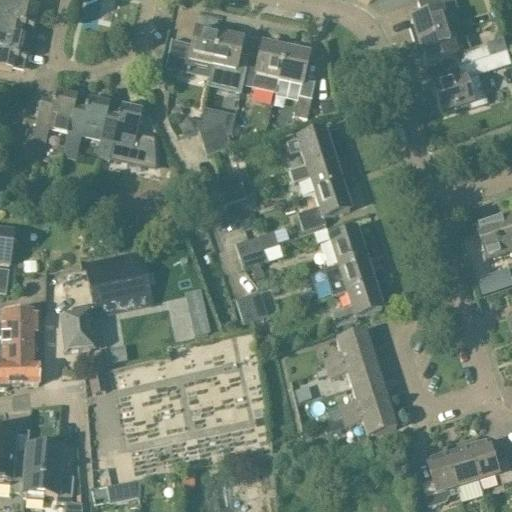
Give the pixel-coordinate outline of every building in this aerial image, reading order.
[(460,31),(450,0),(424,0),(416,3),(419,12),(411,15),(413,21),(410,22),(417,45),(460,31)] [(0,36),(30,43),(30,42),(18,40),(21,28),(32,30),(37,10),(0,1),(0,36)] [(470,53),(463,31),(461,32),(460,31),(417,45),(425,68),(455,58),(470,54),(470,53)] [(211,71),(218,38),(194,33),(191,50),(171,46),(171,44),(170,44),(164,73),(165,73),(165,71),(186,76),(189,66),(211,71)] [(25,63),(30,43),(0,36),(0,70),(11,73),(14,60),(25,63)] [(241,44),(218,38),(211,71),(206,91),(207,91),(208,90),(239,96),(238,98),(239,98),(248,60),(247,59),(246,61),(238,59),(241,44)] [(274,97),(277,84),(284,53),(261,48),(251,92),(274,97)] [(470,54),(455,58),(459,70),(470,66),(487,60),(489,60),(488,59),(485,48),(470,53),(470,54)] [(284,53),(277,84),(274,97),(275,97),(276,96),(298,101),(294,120),(306,123),(312,97),(300,95),(308,58),(284,53)] [(462,81),(432,91),(440,117),(470,107),(471,111),(484,107),(475,78),(491,73),(487,60),(470,66),(459,70),(462,81)] [(64,151),(76,100),(55,96),(53,107),(40,104),(31,143),(45,146),(48,133),(67,137),(64,151)] [(76,100),(64,151),(77,154),(80,140),(99,145),(96,158),(97,158),(108,108),(88,103),(85,114),(73,112),(76,100)] [(324,105),(321,111),(322,118),(334,115),(331,104),(324,105)] [(108,108),(97,158),(110,161),(113,148),(132,153),(141,115),(120,110),(118,122),(106,119),(108,108)] [(185,121),(183,133),(195,136),(197,124),(185,121)] [(222,127),(198,135),(202,147),(226,139),(222,127)] [(305,170),(331,161),(323,134),(285,146),(289,159),(300,155),(305,170)] [(202,147),(206,159),(230,151),(226,139),(202,147)] [(309,183),(313,196),(340,188),(331,161),(305,170),(289,175),(293,188),(309,183)] [(218,197),(242,190),(238,177),(214,185),(218,197)] [(349,214),(340,188),(313,196),(318,212),(297,219),(303,237),(324,230),(322,223),(349,214)] [(246,202),(242,190),(218,197),(222,210),(246,202)] [(35,199),(33,211),(49,214),(51,202),(35,199)] [(252,216),(239,220),(243,234),(250,231),(255,223),(252,216)] [(488,261),(511,252),(511,221),(510,218),(477,230),(488,261)] [(0,267),(9,269),(13,235),(0,233),(0,267)] [(337,269),(363,261),(355,234),(328,242),(337,269)] [(238,260),(263,253),(277,248),(273,235),(234,248),(238,260)] [(118,245),(106,248),(108,257),(120,255),(118,245)] [(263,253),(238,260),(242,272),(242,273),(249,271),(258,268),(267,265),(263,253)] [(70,314),(71,321),(59,322),(64,356),(94,353),(88,319),(95,318),(95,321),(151,310),(140,255),(83,267),(93,309),(70,314)] [(330,300),(345,295),(372,287),(363,261),(337,269),(322,274),(330,300)] [(35,264),(23,265),(23,276),(35,275),(35,264)] [(483,298),(494,294),(489,279),(478,283),(483,298)] [(350,310),(331,317),(335,330),(355,324),(354,322),(380,314),(372,287),(345,295),(350,310)] [(246,300),(254,324),(267,320),(259,296),(246,300)] [(242,328),(254,324),(246,300),(234,304),(242,328)] [(0,317),(0,329),(19,329),(19,349),(19,369),(15,369),(15,389),(38,389),(37,368),(37,316),(0,317)] [(206,324),(191,328),(194,339),(209,336),(206,324)] [(1,367),(0,366),(0,392),(5,393),(9,389),(15,389),(15,369),(19,369),(19,349),(19,329),(0,329),(1,367)] [(340,358),(324,364),(327,373),(372,359),(364,335),(336,343),(340,358)] [(346,378),(351,393),(380,384),(372,359),(327,373),(330,383),(346,378)] [(104,380),(89,383),(92,399),(107,396),(104,380)] [(326,416),(329,425),(387,407),(380,384),(351,393),(356,407),(326,416)] [(306,391),(294,394),(298,406),(309,402),(306,391)] [(387,407),(329,425),(323,427),(326,437),(362,426),(366,441),(395,432),(387,407)] [(23,497),(26,456),(26,454),(12,453),(13,442),(0,441),(0,483),(10,484),(9,496),(23,497)] [(467,445),(479,485),(500,478),(503,488),(511,485),(511,474),(507,460),(496,463),(490,446),(479,449),(475,447),(474,443),(467,445)] [(447,452),(446,452),(459,491),(460,496),(463,506),(483,499),(479,485),(467,445),(460,447),(459,455),(449,458),(447,452)] [(26,456),(23,497),(22,498),(57,501),(56,507),(71,508),(73,481),(59,479),(61,453),(42,452),(42,457),(26,456)] [(449,499),(460,496),(459,491),(446,452),(440,454),(441,457),(438,462),(427,465),(433,483),(421,487),(429,511),(446,506),(449,499)] [(192,474),(182,475),(182,491),(192,491),(192,474)] [(207,511),(232,511),(230,481),(204,483),(206,511),(207,511)]
